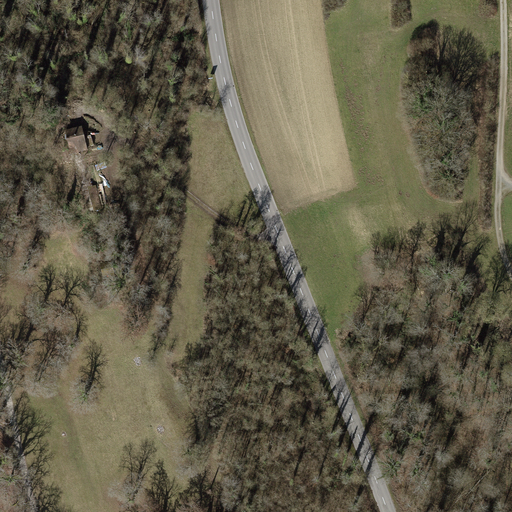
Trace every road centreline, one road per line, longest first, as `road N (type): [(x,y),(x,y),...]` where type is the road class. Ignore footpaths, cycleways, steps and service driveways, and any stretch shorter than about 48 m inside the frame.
road 1 (tertiary): [(388,511),(238,126),(211,0)]
road 2 (track): [(278,232),(256,236),(215,215),(122,137),(114,144),(116,169),(141,254)]
road 3 (track): [(511,189),(502,191),(511,0)]
road 4 (track): [(34,511),(0,361)]
